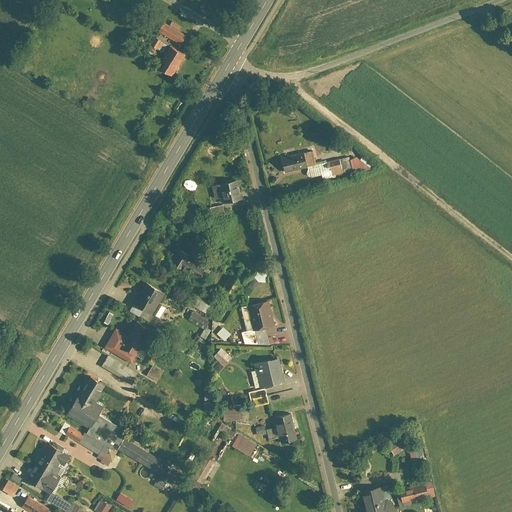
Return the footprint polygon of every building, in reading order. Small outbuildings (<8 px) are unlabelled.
[(166,21),(159,32),(182,47),(189,36),(166,21)] [(155,65),(168,73),(182,51),(169,43),(155,65)] [(231,142),(233,153),(242,151),(239,140),(231,142)] [(306,153),(283,159),(287,174),(309,169),(306,153)] [(364,156),(360,161),(370,169),(374,164),(364,156)] [(332,162),(334,176),(353,173),(351,159),(332,162)] [(241,180),(213,186),(217,206),(245,201),(241,180)] [(212,209),(213,218),(227,216),(225,206),(212,209)] [(182,251),(173,264),(184,271),(192,258),(182,251)] [(192,260),(185,269),(201,280),(208,271),(192,260)] [(235,273),(226,288),(237,295),(246,280),(235,273)] [(148,283),(135,304),(155,316),(168,295),(148,283)] [(197,295),(190,305),(207,315),(214,305),(197,295)] [(269,301),(249,306),(255,332),(275,327),(269,301)] [(197,311),(192,319),(207,330),(212,323),(197,311)] [(111,323),(117,315),(113,313),(108,321),(111,323)] [(127,336),(115,329),(104,347),(131,363),(141,348),(153,328),(138,319),(127,336)] [(226,327),(220,333),(228,341),(234,334),(226,327)] [(157,365),(162,355),(171,359),(175,349),(157,341),(148,361),(157,365)] [(223,349),(214,358),(225,368),(233,360),(223,349)] [(109,357),(102,367),(132,385),(138,374),(109,357)] [(272,361),(253,365),(259,389),(266,388),(277,385),(272,361)] [(162,379),(165,369),(154,366),(151,377),(162,379)] [(66,414),(90,426),(97,413),(101,405),(96,402),(105,384),(87,375),(66,414)] [(270,402),(266,388),(259,389),(249,391),(252,406),(270,402)] [(241,409),(225,410),(226,422),(242,420),(241,409)] [(296,412),(276,417),(282,444),(302,439),(296,412)] [(128,430),(97,413),(90,426),(86,434),(81,443),(80,445),(111,462),(128,430)] [(66,435),(81,443),(86,434),(71,426),(66,435)] [(260,436),(269,434),(268,426),(259,427),(260,436)] [(250,457),(257,445),(239,434),(232,446),(250,457)] [(395,454),(405,447),(405,446),(407,445),(403,438),(390,446),(395,454)] [(129,440),(122,452),(165,478),(172,466),(129,440)] [(67,453),(48,443),(27,481),(51,494),(60,476),(56,474),(67,453)] [(415,464),(427,462),(425,447),(413,448),(415,464)] [(203,484),(215,462),(203,455),(191,478),(203,484)] [(12,480),(6,491),(17,496),(23,486),(12,480)] [(401,490),(404,503),(429,496),(426,483),(401,490)] [(395,511),(389,484),(361,491),(365,511),(395,511)] [(124,493),(119,500),(132,508),(137,501),(124,493)] [(22,509),(27,511),(57,511),(29,497),(22,509)] [(96,511),(107,511),(111,505),(102,500),(96,511)]
